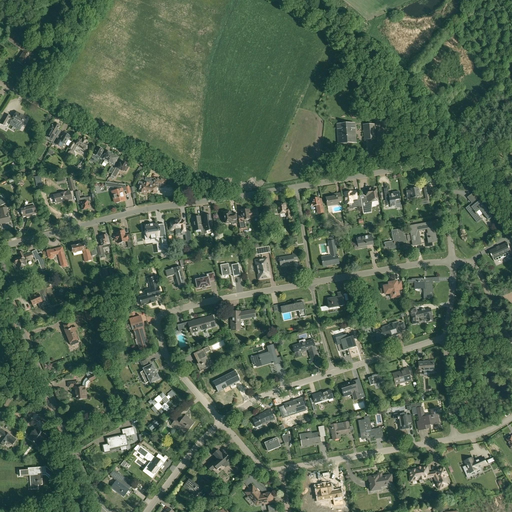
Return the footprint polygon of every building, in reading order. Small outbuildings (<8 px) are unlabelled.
[(58,32),(53,28),(47,37),(52,40),(58,32)] [(7,40),(24,51),(17,62),(23,66),(34,49),(28,45),(28,46),(10,34),(7,40)] [(6,114),(0,124),(4,126),(7,128),(10,124),(6,123),(9,118),(12,120),(17,123),(16,125),(21,128),(26,118),(22,116),(21,115),(16,112),(13,118),(6,114)] [(51,143),(58,130),(57,130),(59,126),(59,125),(57,123),(57,124),(55,123),(53,126),(52,125),(45,137),(45,138),(46,136),(52,140),(51,143)] [(356,143),(354,123),(336,124),(338,144),(356,143)] [(362,124),(364,140),(376,140),(375,124),(362,124)] [(60,138),(56,136),(53,142),(61,147),(63,143),(65,144),(70,136),(69,136),(68,135),(67,134),(66,134),(64,133),(60,138)] [(79,139),(76,145),(76,146),(75,145),(75,144),(73,142),(69,148),(72,150),(74,146),(74,147),(72,150),(71,150),(70,150),(70,151),(69,151),(69,152),(68,152),(68,153),(68,154),(68,155),(68,156),(69,157),(70,157),(70,158),(71,158),(72,158),(73,158),(74,157),(75,156),(75,155),(75,154),(75,153),(75,152),(74,151),(78,146),(83,148),(82,149),(83,149),(84,149),(86,150),(90,144),(86,143),(87,141),(83,139),(82,140),(79,139)] [(95,151),(91,157),(97,161),(103,150),(103,149),(101,148),(100,148),(98,147),(95,151)] [(107,164),(108,161),(112,154),(112,153),(110,152),(110,153),(107,151),(105,155),(104,154),(102,158),(105,159),(103,162),(107,164)] [(113,155),(112,154),(108,161),(115,165),(117,161),(116,161),(118,157),(115,156),(115,155),(114,154),(113,155)] [(112,175),(110,178),(111,178),(114,179),(115,177),(116,177),(118,173),(120,170),(123,172),(124,171),(126,172),(130,166),(127,164),(128,164),(122,161),(121,164),(120,163),(118,167),(117,168),(116,168),(112,175)] [(146,195),(147,192),(155,193),(156,187),(155,187),(155,185),(158,185),(164,186),(165,180),(154,178),(153,184),(139,182),(138,187),(140,187),(139,192),(140,192),(140,193),(142,193),(143,192),(143,194),(146,195)] [(117,190),(112,191),(115,202),(116,202),(117,203),(118,202),(119,202),(125,200),(123,192),(126,191),(127,194),(132,193),(131,187),(129,188),(129,187),(125,188),(125,185),(113,183),(112,187),(116,188),(117,190)] [(431,195),(429,186),(424,187),(426,199),(419,200),(420,205),(430,203),(429,196),(431,195)] [(406,191),(407,197),(411,197),(411,198),(419,197),(418,187),(410,189),(410,190),(406,191)] [(364,196),(360,196),(361,202),(362,207),(363,213),(367,213),(367,209),(371,209),(372,201),(378,200),(376,193),(377,193),(377,190),(376,190),(376,189),(372,189),(371,188),(367,189),(368,190),(366,190),(367,196),(367,198),(365,198),(364,196)] [(384,205),(386,205),(386,206),(390,205),(390,207),(396,206),(396,204),(401,204),(399,192),(388,193),(387,188),(384,188),(385,197),(386,201),(384,201),(384,205)] [(57,203),(62,202),(62,201),(71,199),(69,191),(53,195),(55,203),(57,203)] [(357,200),(356,191),(352,192),(344,193),(345,199),(344,199),(345,204),(352,203),(353,208),(362,207),(361,202),(357,203),(357,200)] [(80,204),(81,203),(83,210),(89,208),(87,202),(86,198),(85,198),(84,197),(80,199),(78,192),(75,193),(78,204),(80,204)] [(335,197),(332,197),(326,198),(327,205),(338,204),(337,201),(342,200),(341,194),(335,195),(335,197)] [(312,206),(318,205),(320,214),(324,213),(321,198),(319,199),(318,197),(311,199),(312,203),(311,203),(312,206)] [(493,217),(488,211),(480,200),(479,201),(476,204),(474,201),(472,203),(466,208),(477,223),(482,219),(477,213),(480,210),(489,220),(493,217)] [(278,209),(274,209),(276,222),(277,223),(281,222),(281,221),(281,218),(280,216),(286,215),(286,217),(287,217),(287,218),(290,217),(290,216),(288,205),(285,205),(285,204),(281,205),(281,204),(280,203),(278,203),(277,204),(277,206),(278,206),(278,209)] [(0,223),(4,223),(10,222),(7,213),(6,208),(10,207),(10,204),(5,205),(6,207),(0,208),(0,209),(1,214),(0,214),(0,223)] [(21,209),(22,215),(23,217),(26,216),(26,217),(32,216),(31,215),(36,214),(34,205),(33,206),(33,204),(25,205),(26,208),(21,209)] [(242,216),(239,217),(240,229),(246,228),(244,221),(246,221),(246,220),(250,219),(249,218),(250,217),(252,217),(258,216),(257,210),(248,211),(248,209),(245,210),(244,210),(241,210),(242,216)] [(234,224),(234,225),(237,224),(237,223),(236,220),(236,219),(235,213),(231,214),(230,212),(224,213),(225,220),(223,221),(222,222),(223,223),(225,223),(232,222),(232,224),(234,224)] [(205,224),(203,224),(203,225),(205,234),(207,234),(207,230),(212,229),(213,229),(211,219),(210,215),(209,215),(207,215),(206,216),(203,216),(205,224)] [(201,235),(205,234),(203,225),(201,225),(199,217),(193,218),(195,230),(200,230),(201,235)] [(171,226),(170,228),(171,230),(172,230),(173,228),(175,228),(176,233),(186,232),(188,245),(192,244),(191,238),(191,237),(189,225),(185,226),(184,221),(181,221),(181,220),(176,220),(177,221),(170,222),(171,226)] [(420,244),(418,231),(418,230),(428,229),(428,233),(429,233),(430,237),(428,237),(429,242),(436,241),(435,231),(436,231),(435,225),(436,225),(435,222),(409,226),(413,245),(420,244)] [(146,231),(144,232),(145,240),(161,238),(162,245),(167,245),(164,226),(158,227),(157,225),(157,224),(145,226),(146,231)] [(394,241),(388,242),(385,243),(386,247),(389,246),(389,249),(398,247),(398,248),(398,247),(397,243),(406,242),(405,236),(402,236),(401,230),(399,230),(392,231),(394,241)] [(117,240),(118,243),(127,241),(127,243),(131,243),(130,234),(125,235),(124,231),(115,233),(116,235),(113,236),(114,241),(117,240)] [(101,246),(96,247),(99,259),(105,257),(103,251),(102,251),(101,248),(102,247),(103,247),(103,248),(109,247),(108,244),(111,243),(110,236),(107,236),(107,235),(101,236),(101,237),(99,237),(101,246)] [(373,245),(372,235),(356,238),(358,248),(361,247),(362,248),(367,247),(367,246),(373,245)] [(330,256),(321,257),(323,266),(339,263),(337,255),(334,240),(333,241),(333,237),(328,238),(328,241),(328,242),(330,256)] [(508,243),(490,251),(493,259),(496,258),(497,261),(502,259),(500,256),(504,255),(505,257),(509,255),(508,253),(511,251),(508,243)] [(71,247),(72,251),(73,253),(83,251),(83,254),(84,262),(91,260),(89,249),(86,250),(84,244),(71,247)] [(53,256),(53,255),(58,254),(61,265),(61,266),(62,267),(63,267),(64,267),(67,266),(62,247),(51,250),(51,249),(46,250),(48,257),(49,258),(50,259),(51,259),(52,258),(53,257),(53,256)] [(23,268),(23,267),(27,265),(26,263),(26,262),(26,261),(25,260),(25,259),(26,259),(25,258),(26,258),(28,259),(31,258),(31,257),(32,258),(34,257),(36,261),(38,260),(42,272),(46,270),(43,260),(44,259),(41,252),(38,254),(36,250),(32,252),(24,256),(22,252),(19,253),(20,257),(14,260),(13,261),(13,262),(14,263),(15,264),(16,264),(17,263),(20,270),(21,270),(22,270),(23,270),(23,269),(23,268)] [(297,260),(296,254),(292,254),(292,255),(279,258),(280,266),(294,263),(293,261),(297,260)] [(259,279),(270,277),(266,259),(256,261),(259,279)] [(228,264),(220,265),(222,276),(230,275),(230,273),(233,273),(233,274),(233,277),(240,275),(238,264),(231,265),(232,267),(229,268),(229,267),(228,264)] [(186,286),(180,267),(165,271),(167,277),(175,275),(179,288),(186,286)] [(202,288),(202,289),(206,288),(206,287),(210,286),(209,281),(215,280),(214,273),(209,274),(210,277),(204,278),(203,277),(200,278),(200,279),(196,280),(196,282),(197,287),(197,289),(202,288)] [(152,288),(150,289),(146,290),(147,295),(139,298),(141,305),(148,303),(148,305),(155,303),(155,301),(157,301),(156,296),(161,295),(160,289),(159,289),(155,277),(148,279),(149,283),(150,282),(152,288)] [(432,282),(439,281),(438,277),(411,279),(412,280),(408,280),(408,283),(415,283),(415,288),(423,288),(423,294),(423,299),(433,298),(432,282)] [(396,282),(391,283),(389,283),(389,286),(384,287),(384,289),(381,289),(382,294),(385,293),(385,294),(390,293),(391,295),(391,298),(399,297),(398,290),(402,289),(400,282),(396,283),(396,282)] [(36,295),(29,298),(31,301),(30,301),(31,303),(31,302),(32,305),(38,303),(41,302),(42,303),(47,300),(41,286),(38,287),(33,289),(36,295)] [(345,305),(343,295),(343,292),(342,292),(337,293),(338,297),(327,299),(329,308),(345,305)] [(282,314),(299,311),(300,318),(306,317),(304,305),(305,305),(304,299),(297,301),(297,304),(288,306),(287,303),(281,304),(282,307),(280,307),(282,314)] [(430,308),(417,312),(415,308),(408,310),(411,317),(412,324),(419,324),(418,318),(426,316),(427,322),(433,320),(431,315),(432,315),(430,308)] [(240,319),(253,317),(255,316),(254,310),(240,313),(240,312),(231,312),(232,330),(241,330),(240,319)] [(135,335),(136,339),(135,339),(137,345),(138,344),(139,349),(149,347),(148,341),(147,341),(142,322),(141,316),(129,320),(132,330),(133,330),(134,333),(135,335)] [(213,316),(188,323),(188,325),(191,334),(198,332),(197,328),(201,327),(202,331),(216,327),(213,316)] [(71,328),(68,321),(63,323),(66,330),(63,331),(65,334),(66,334),(71,345),(78,342),(76,337),(77,337),(74,331),(77,330),(75,327),(71,328)] [(382,337),(390,335),(390,336),(401,332),(401,331),(405,329),(403,322),(399,324),(398,321),(390,324),(390,325),(379,329),(379,328),(373,330),(374,334),(375,334),(377,340),(383,339),(382,337)] [(346,334),(335,338),(339,352),(343,350),(356,346),(354,340),(353,337),(353,336),(348,338),(347,338),(346,334)] [(308,350),(311,360),(312,361),(319,359),(312,340),(293,346),(296,358),(301,356),(300,353),(308,350)] [(258,355),(254,357),(257,367),(262,366),(261,364),(271,361),(272,363),(272,364),(274,363),(278,362),(273,345),(272,345),(268,347),(268,346),(267,347),(269,352),(259,355),(258,355)] [(211,352),(208,347),(193,354),(198,364),(196,364),(200,371),(206,369),(208,368),(212,366),(206,354),(211,352)] [(143,367),(149,364),(150,364),(149,364),(147,358),(146,358),(140,361),(140,362),(143,367)] [(428,370),(428,371),(429,374),(434,374),(434,371),(433,371),(433,361),(428,362),(428,361),(423,362),(422,362),(418,363),(419,371),(428,370)] [(146,383),(150,382),(150,383),(151,383),(152,383),(159,379),(157,374),(156,374),(154,370),(155,370),(154,370),(152,365),(144,369),(143,369),(144,369),(144,370),(140,372),(140,373),(142,376),(144,380),(145,383),(145,384),(146,383)] [(392,374),(395,383),(404,380),(405,382),(411,380),(408,368),(403,370),(392,374)] [(86,399),(85,393),(85,387),(86,387),(87,387),(87,385),(88,384),(88,383),(89,382),(90,382),(96,379),(91,370),(85,373),(87,377),(86,378),(84,380),(83,382),(82,383),(82,386),(82,387),(78,388),(77,382),(68,383),(69,387),(73,387),(74,391),(76,390),(77,400),(86,399)] [(235,371),(218,379),(223,389),(224,389),(229,386),(240,381),(235,371)] [(375,375),(375,374),(371,376),(372,377),(368,378),(370,386),(383,382),(380,374),(375,375)] [(353,401),(359,399),(364,397),(361,386),(357,388),(354,381),(348,384),(348,385),(340,387),(344,397),(351,394),(353,401)] [(176,395),(172,390),(167,394),(168,396),(166,397),(162,392),(152,401),(151,400),(148,402),(150,405),(152,404),(161,414),(165,410),(166,412),(169,409),(168,408),(172,404),(168,399),(170,398),(171,399),(176,395)] [(328,401),(328,399),(332,398),(330,390),(321,393),(320,392),(312,395),(313,398),(310,399),(313,407),(315,406),(315,405),(328,401)] [(304,406),(302,398),(284,404),(285,406),(281,407),(284,415),(287,414),(287,412),(295,409),(304,406)] [(436,409),(430,410),(431,415),(424,416),(422,407),(417,408),(421,430),(430,428),(430,424),(438,423),(438,414),(436,414),(436,409)] [(252,420),(255,426),(252,427),(254,431),(255,431),(256,431),(263,428),(261,425),(271,420),(275,418),(270,409),(259,415),(259,416),(252,420)] [(399,425),(400,430),(409,429),(408,423),(412,422),(411,414),(406,415),(405,413),(397,415),(397,414),(393,415),(394,419),(397,418),(397,419),(398,419),(399,425)] [(176,428),(179,430),(181,427),(188,432),(195,422),(185,415),(181,421),(176,418),(171,425),(175,429),(176,428)] [(380,429),(370,430),(368,417),(364,418),(365,421),(363,422),(363,421),(358,421),(361,439),(367,438),(366,437),(368,437),(375,436),(376,438),(381,437),(380,429)] [(155,420),(147,427),(151,431),(159,424),(155,420)] [(338,434),(349,432),(347,422),(329,425),(330,429),(331,429),(333,440),(339,439),(338,434)] [(107,439),(108,444),(103,446),(104,452),(110,451),(109,449),(120,447),(121,451),(127,450),(126,446),(128,445),(126,436),(135,434),(133,427),(122,430),(123,435),(107,439)] [(13,437),(12,437),(8,434),(1,428),(0,428),(0,442),(3,445),(4,446),(7,441),(12,445),(16,439),(13,437)] [(32,431),(30,434),(30,435),(33,437),(31,440),(31,441),(37,445),(39,442),(42,444),(43,444),(45,441),(44,440),(46,437),(44,435),(44,434),(41,432),(40,433),(35,429),(33,432),(32,431)] [(308,444),(321,441),(320,433),(305,435),(305,434),(299,435),(302,447),(309,445),(308,444)] [(280,447),(277,438),(264,443),(268,452),(280,447)] [(137,452),(136,452),(140,455),(138,456),(139,457),(139,456),(142,459),(143,458),(144,457),(149,462),(152,463),(145,473),(151,478),(159,467),(160,468),(161,469),(161,468),(160,467),(162,465),(163,465),(163,464),(162,464),(167,457),(168,458),(168,457),(165,455),(163,457),(158,453),(155,457),(145,450),(140,446),(140,447),(137,452)] [(213,461),(207,467),(211,472),(215,468),(217,470),(229,459),(225,454),(222,452),(221,453),(218,450),(213,454),(218,460),(215,463),(213,461)] [(466,466),(463,467),(465,471),(468,469),(470,473),(472,472),(481,468),(480,467),(487,464),(483,457),(474,462),(472,458),(465,462),(466,466)] [(28,468),(28,470),(20,470),(21,476),(34,475),(34,481),(32,481),(33,488),(38,488),(38,485),(42,485),(42,480),(41,480),(41,473),(41,467),(28,468)] [(418,467),(418,468),(414,469),(413,469),(412,469),(411,469),(410,470),(409,470),(410,481),(419,480),(419,481),(419,482),(421,483),(422,483),(423,482),(424,481),(424,480),(424,479),(429,478),(429,477),(433,476),(439,490),(451,485),(443,467),(435,471),(435,472),(428,473),(427,467),(421,468),(421,467),(418,467)] [(114,470),(109,475),(116,481),(111,488),(118,493),(123,497),(129,490),(128,489),(132,484),(117,473),(114,470)] [(393,485),(391,475),(378,477),(378,475),(368,477),(370,487),(379,485),(380,487),(393,485)] [(200,487),(188,479),(183,486),(194,495),(200,487)] [(318,500),(325,499),(332,498),(333,498),(334,506),(343,504),(341,497),(341,496),(342,496),(341,490),(334,492),(331,492),(331,490),(330,484),(325,485),(322,485),(321,485),(321,486),(316,487),(317,492),(318,492),(318,494),(317,495),(318,500)] [(267,502),(267,504),(274,503),(272,497),(271,493),(266,493),(266,494),(260,495),(256,490),(253,486),(245,493),(248,497),(249,496),(256,505),(263,504),(263,503),(267,502)]
